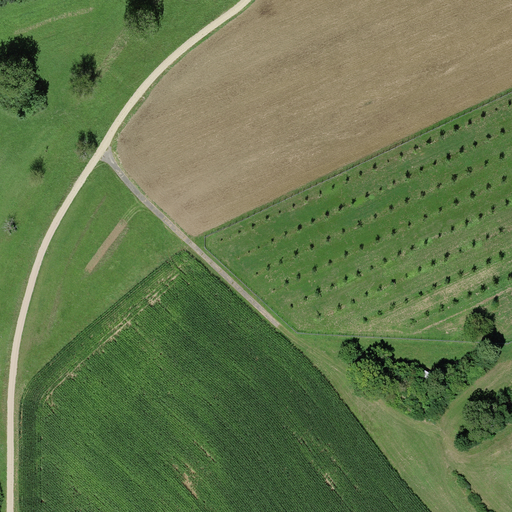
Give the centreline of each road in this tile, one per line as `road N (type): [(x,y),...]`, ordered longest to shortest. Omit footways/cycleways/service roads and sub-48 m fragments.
road 1 (track): [(9,511),(11,374),(37,259),(130,102),(176,52),(245,0)]
road 2 (track): [(101,148),(132,191),(197,253)]
